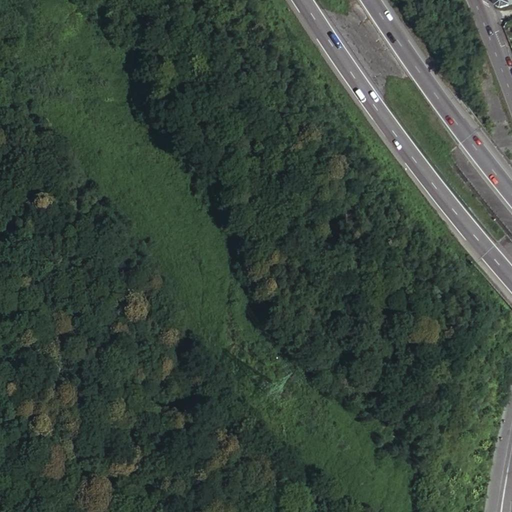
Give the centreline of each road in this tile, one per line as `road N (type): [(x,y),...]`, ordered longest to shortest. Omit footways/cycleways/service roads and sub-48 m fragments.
road 1 (track): [(0,217),(125,306),(157,348),(190,442),(197,511)]
road 2 (motorway): [(300,0),(346,71),(511,273)]
road 3 (motorway): [(511,183),(372,0)]
